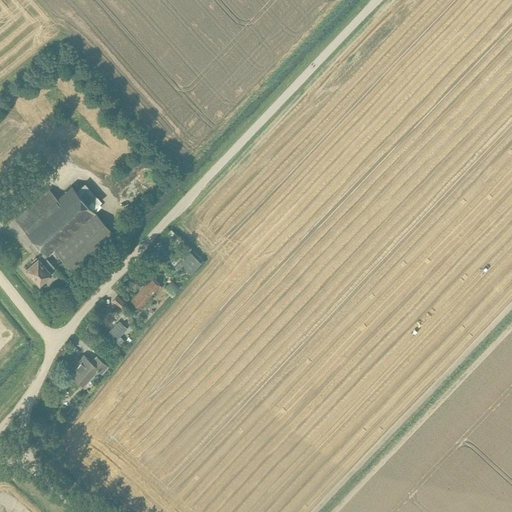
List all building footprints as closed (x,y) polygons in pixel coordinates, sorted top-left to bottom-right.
[(113,232),(71,185),(57,198),(48,188),(14,218),(44,251),(25,268),(39,283),(51,272),(50,272),(55,267),(45,256),(47,255),(54,249),(71,269),(113,232)] [(171,280),(172,279),(167,275),(164,279),(168,283),(171,280)] [(157,292),(162,286),(151,277),(131,300),(139,307),(154,290),(157,292)] [(168,283),(168,284),(169,285),(175,291),(179,287),(173,281),(171,280),(168,283)] [(128,314),(132,309),(117,296),(113,301),(128,314)] [(118,320),(107,332),(115,340),(120,335),(127,328),(118,320)] [(91,361),(84,354),(68,373),(83,385),(96,369),(101,373),(108,365),(96,355),(91,361)] [(66,415),(63,419),(64,420),(67,423),(72,417),(69,415),(67,417),(66,415)] [(47,423),(41,430),(46,435),(52,428),(47,423)]
